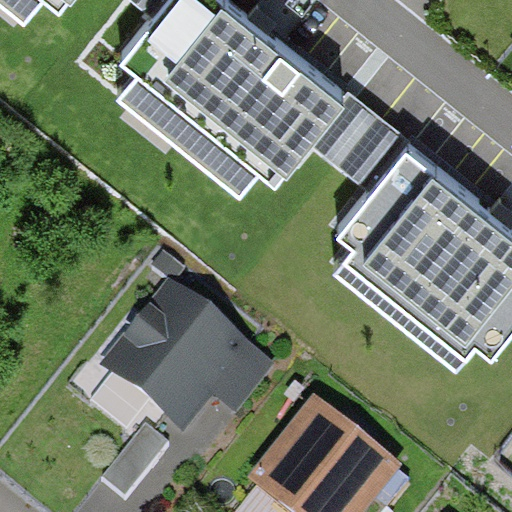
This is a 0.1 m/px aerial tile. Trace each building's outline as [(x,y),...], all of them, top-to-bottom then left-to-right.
[(10,0),(25,12),(34,0),(10,0)] [(255,21),(228,0),(163,0),(155,11),(123,52),(139,67),(122,89),(242,189),(259,167),(276,179),(310,135),(344,92),(255,21)] [(140,0),(155,11),(163,0),(140,0)] [(344,92),(310,135),(370,183),(404,140),(410,133),(350,85),(344,92)] [(511,225),(453,179),(404,140),(370,183),(338,223),(356,237),(337,262),(458,357),(474,336),(494,351),(511,328),(511,225)] [(173,282),(103,366),(185,434),(209,405),(217,395),(236,411),(274,365),(173,282)] [(314,398),(247,478),(288,511),(365,511),(400,471),(314,398)] [(144,424),(103,476),(128,495),(169,442),(144,424)]
